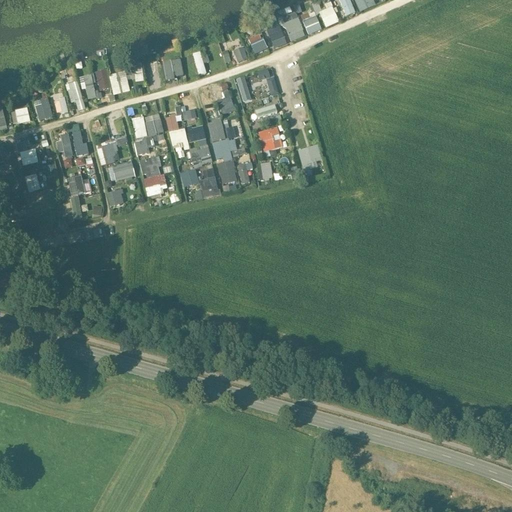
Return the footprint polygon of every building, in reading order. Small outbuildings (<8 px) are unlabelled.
[(348,0),(337,0),(345,17),(354,13),(348,0)] [(353,0),(358,12),(374,6),(371,0),(353,0)] [(330,2),(324,5),(326,10),(318,13),(323,28),(338,22),(336,17),(340,15),(336,6),(332,7),(330,2)] [(300,16),(307,35),(320,30),(313,11),(300,16)] [(278,17),(288,43),(304,37),(296,16),(290,18),(291,21),(284,24),(281,16),(278,17)] [(273,50),(286,45),(278,25),(265,31),(273,50)] [(248,39),(252,54),(265,51),(261,36),(248,39)] [(237,65),(247,60),(242,47),(231,51),(237,65)] [(221,53),(225,64),(230,62),(226,51),(221,53)] [(199,52),(192,54),(198,76),(205,74),(202,64),(208,62),(206,56),(200,57),(199,52)] [(163,80),(181,78),(180,61),(161,62),(163,80)] [(140,64),(131,65),(134,83),(142,82),(140,64)] [(268,97),(277,95),(270,68),(244,75),(248,90),(264,85),(268,97)] [(99,91),(110,88),(105,69),(94,72),(99,91)] [(113,96),(129,92),(123,72),(108,76),(113,96)] [(85,89),(87,100),(95,99),(91,75),(79,77),(81,89),(85,89)] [(240,102),(250,100),(245,77),(235,79),(240,102)] [(64,85),(70,103),(75,101),(78,111),(84,109),(76,81),(64,85)] [(217,92),(227,91),(226,83),(216,85),(217,92)] [(210,87),(198,90),(202,105),(214,102),(210,87)] [(101,91),(102,102),(113,101),(112,90),(101,91)] [(221,91),(222,100),(218,101),(220,114),(231,113),(228,91),(221,91)] [(32,102),(38,121),(52,117),(46,98),(32,102)] [(64,98),(53,101),(57,115),(67,112),(64,98)] [(165,117),(167,131),(177,130),(176,122),(197,119),(195,110),(180,112),(179,106),(174,107),(175,116),(165,117)] [(255,119),(277,114),(276,106),(254,111),(255,119)] [(10,111),(12,124),(29,122),(27,108),(10,111)] [(152,142),(164,140),(159,115),(143,119),(142,117),(131,119),(136,140),(133,141),(136,155),(154,151),(152,142)] [(234,139),(224,141),(221,120),(208,122),(215,163),(230,161),(229,158),(245,155),(244,149),(236,150),(234,139)] [(195,201),(218,196),(203,126),(186,129),(189,147),(188,147),(192,168),(206,165),(207,171),(202,172),(203,180),(199,181),(201,191),(193,192),(195,201)] [(234,128),(226,128),(227,139),(234,139),(234,128)] [(257,132),(262,153),(282,148),(278,128),(257,132)] [(171,146),(186,144),(184,130),(169,132),(171,146)] [(80,132),(72,133),(74,156),(89,155),(87,144),(81,145),(80,132)] [(65,160),(72,158),(66,135),(59,137),(60,141),(55,143),(58,153),(63,152),(65,160)] [(115,143),(100,147),(104,165),(120,161),(118,155),(123,154),(122,151),(128,150),(125,137),(114,139),(115,143)] [(21,167),(38,163),(34,147),(30,148),(28,140),(15,143),(21,167)] [(317,146),(298,150),(304,178),(315,175),(312,164),(321,162),(317,146)] [(161,167),(158,156),(139,161),(143,178),(159,174),(157,168),(161,167)] [(72,167),(70,159),(63,161),(65,169),(72,167)] [(111,183),(134,176),(130,161),(107,168),(111,183)] [(221,185),(236,181),(231,161),(216,165),(221,185)] [(251,164),(237,165),(240,185),(250,184),(249,171),(252,170),(251,164)] [(270,164),(257,164),(258,180),(271,180),(270,164)] [(183,187),(197,184),(194,170),(180,174),(183,187)] [(23,178),(28,193),(40,190),(35,174),(23,178)] [(69,197),(83,195),(81,176),(67,178),(69,197)] [(160,195),(159,186),(164,185),(163,176),(143,179),(145,197),(160,195)] [(106,193),(109,206),(123,204),(121,190),(106,193)] [(79,197),(70,198),(71,220),(80,219),(79,197)] [(93,207),(93,215),(101,216),(102,207),(93,207)]
